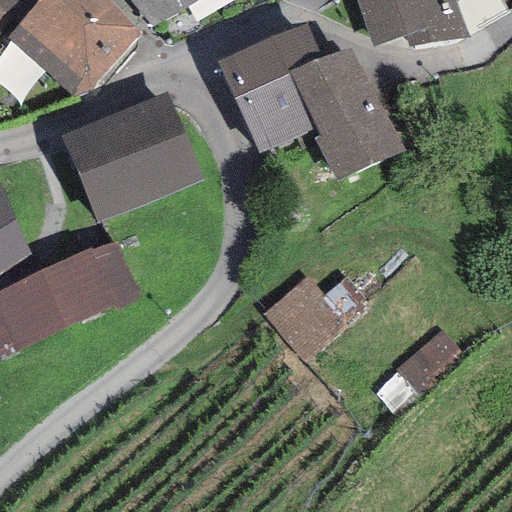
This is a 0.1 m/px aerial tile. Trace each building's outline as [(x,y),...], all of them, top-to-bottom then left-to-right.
[(76,102),(143,32),(108,0),(0,0),(0,6),(13,19),(20,25),(7,38),(76,102)] [(129,0),(153,28),(201,0),(129,0)] [(355,0),(372,48),(404,36),(408,49),(467,37),(454,0),(355,0)] [(0,33),(13,19),(0,6),(0,33)] [(305,24),(216,63),(258,156),(311,133),(315,131),(289,73),(320,59),(305,24)] [(289,73),(315,131),(378,102),(351,45),(320,59),(289,73)] [(166,92),(60,136),(97,225),(203,180),(166,92)] [(403,152),(378,102),(315,131),(311,133),(335,184),(403,152)] [(0,274),(30,255),(0,186),(0,274)] [(114,241),(0,289),(0,361),(141,301),(114,241)] [(307,278),(262,315),(302,363),(347,326),(323,296),(307,278)] [(347,278),(323,296),(347,326),(370,308),(347,278)] [(461,356),(438,331),(393,371),(416,396),(461,356)]
